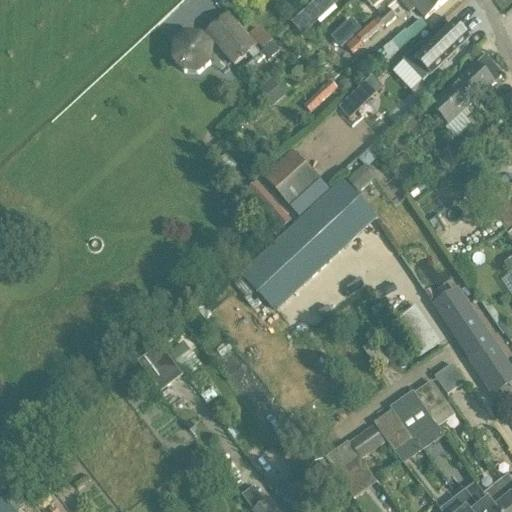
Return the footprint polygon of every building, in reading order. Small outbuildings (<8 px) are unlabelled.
[(327,0),(319,0),(292,26),(304,38),(335,9),(327,0)] [(365,0),(374,10),(385,0),(365,0)] [(425,21),(448,1),(449,0),(399,0),(398,1),(410,15),(416,10),(425,21)] [(390,12),(347,50),(353,56),(364,46),(363,46),(384,26),(386,29),(396,19),(390,12)] [(255,48),(229,18),(208,36),(210,38),(205,43),(202,40),(187,39),(176,49),(175,64),(185,75),(199,76),(211,67),(212,51),(211,50),(216,45),(235,66),(255,48)] [(352,21),(331,40),(341,51),(362,32),(352,21)] [(378,56),(386,65),(413,42),(414,43),(429,30),(422,21),(407,34),(406,32),(388,48),(388,47),(378,56)] [(443,26),(404,63),(424,83),(468,40),(455,26),(449,32),(443,26)] [(261,32),(253,40),(263,51),(272,43),(261,32)] [(263,51),(261,54),(268,61),(278,50),(272,43),(263,51)] [(478,101),(504,78),(486,58),(460,82),(478,101)] [(373,78),(339,110),(351,122),(384,89),(373,78)] [(478,101),(460,82),(432,108),(449,128),(478,101)] [(271,83),(259,93),(272,108),(284,98),(271,83)] [(335,98),(339,94),(337,91),(331,83),(305,107),(311,114),(332,95),(335,98)] [(495,163),(511,148),(494,129),(478,144),(495,163)] [(291,210),(321,183),(294,152),(263,180),(291,210)] [(349,182),(348,182),(349,183),(358,194),(376,179),(365,167),(349,182)] [(334,192),(243,276),(278,313),(369,228),(378,220),(343,183),(334,192)] [(257,183),(246,193),(281,232),(292,223),(257,183)] [(421,183),(408,193),(413,200),(426,190),(421,183)] [(494,345),(459,292),(434,308),(468,361),(467,362),(493,399),(511,386),(511,370),(495,344),(494,345)] [(205,310),(199,314),(205,322),(211,318),(205,310)] [(378,372),(389,364),(374,343),(363,351),(378,372)] [(161,347),(139,364),(161,393),(183,376),(161,347)] [(188,379),(203,368),(191,352),(176,363),(188,379)] [(448,397),(464,385),(452,367),(435,379),(448,397)] [(133,392),(146,382),(135,368),(122,378),(133,392)] [(438,430),(455,418),(432,384),(411,399),(434,429),(437,427),(438,430)] [(414,443),(434,429),(411,399),(392,412),(393,413),(391,414),(414,443)] [(395,456),(414,443),(391,414),(374,426),(395,456)] [(386,446),(373,429),(349,445),(348,444),(348,445),(360,462),(360,461),(362,463),(386,446)] [(338,477),(360,462),(348,445),(326,460),(338,477)] [(64,446),(49,457),(60,471),(74,460),(64,446)] [(60,471),(49,457),(31,471),(41,485),(60,471)] [(323,464),(309,473),(321,491),(335,481),(323,464)] [(383,485),(390,480),(383,471),(376,477),(383,485)] [(511,482),(508,477),(497,486),(502,493),(504,490),(511,499),(511,482)] [(300,511),(315,500),(299,478),(275,496),(287,511),(300,511)] [(40,484),(26,495),(34,506),(37,510),(37,509),(37,510),(43,511),(49,507),(50,500),(49,500),(51,498),(48,495),(40,484)] [(502,493),(497,486),(485,496),(495,510),(496,511),(511,511),(511,499),(504,490),(502,493)] [(496,511),(495,510),(485,496),(479,488),(469,496),(466,493),(455,502),(461,509),(472,500),(481,511),(479,511),(496,511)] [(255,489),(242,498),(252,511),(274,511),(267,503),(266,503),(255,489)] [(13,511),(1,497),(0,498),(0,511),(13,511)] [(479,511),(481,511),(472,500),(461,509),(455,502),(450,506),(454,511),(479,511)]
